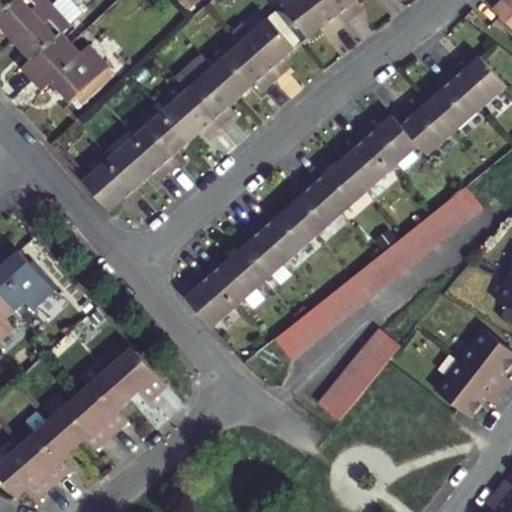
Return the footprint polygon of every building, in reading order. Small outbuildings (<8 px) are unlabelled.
[(0,41),(8,50),(48,13),(35,0),(25,0),(23,2),(20,0),(1,0),(0,1),(0,41)] [(343,32),(318,0),(304,0),(285,14),(309,45),(318,39),(325,33),(331,41),(343,32)] [(318,0),(343,32),(355,23),(350,15),(358,9),(367,2),(365,0),(318,0)] [(494,17),(511,35),(511,0),(508,5),(505,1),(492,15),(494,17)] [(26,89),(68,51),(62,45),(71,37),(70,36),(84,24),(62,1),(48,13),(8,50),(27,72),(18,80),(26,89)] [(350,15),(355,23),(363,17),(358,9),(350,15)] [(291,59),(266,30),(247,46),(238,36),(229,44),(238,54),(247,64),(270,91),(281,81),(275,73),(282,67),(291,59)] [(325,33),(318,39),(324,46),(331,41),(325,33)] [(49,96),(67,116),(71,112),(104,83),(108,79),(87,56),(79,64),(68,51),(26,89),(39,104),(49,96)] [(211,76),(237,106),(253,92),(260,99),(270,91),(247,64),(238,54),(211,76)] [(478,116),(506,93),(479,62),(463,76),(456,69),(445,78),(478,116)] [(200,63),(174,86),(185,99),(217,136),(229,126),(223,118),(237,106),(211,76),(200,63)] [(282,67),(275,73),(281,81),(288,75),(282,67)] [(452,138),(478,116),(445,78),(434,87),(440,95),(425,108),(452,138)] [(104,83),(71,112),(83,125),(101,108),(115,95),(104,83)] [(185,99),(159,121),(185,151),(200,137),(206,145),(217,136),(185,99)] [(425,161),(452,138),(425,108),(411,120),(405,112),(392,123),(416,150),(425,161)] [(390,174),(416,150),(392,123),(390,120),(375,133),(368,125),(357,135),(390,174)] [(159,121),(133,144),(164,181),(176,171),(170,163),(185,151),(159,121)] [(378,184),(390,174),(357,135),(347,144),(353,152),(337,166),(364,196),(378,184)] [(107,166),(132,196),(146,184),(153,191),(164,181),(133,144),(107,166)] [(107,166),(80,189),(106,218),(121,205),(127,212),(138,203),(132,196),(107,166)] [(305,181),(337,219),(364,196),(337,166),(323,178),(317,170),(305,181)] [(312,241),(337,219),(305,181),(293,190),(300,198),(285,211),(312,241)] [(478,217),(461,195),(458,198),(450,204),(467,226),(478,217)] [(467,226),(450,204),(439,212),(456,235),(467,226)] [(285,264),(312,241),(285,211),(270,224),(264,216),(252,226),(285,264)] [(456,235),(439,212),(430,220),(429,220),(446,242),(456,235)] [(419,228),(436,250),(446,242),(429,220),(419,228)] [(260,285),(285,264),(252,226),(242,235),(248,243),(234,255),(260,285)] [(419,228),(408,237),(425,259),(436,250),(419,228)] [(402,241),(398,245),(414,267),(425,259),(408,237),(402,241)] [(398,245),(387,253),(404,275),(414,267),(398,245)] [(376,262),(393,283),(404,275),(387,253),(376,262)] [(0,297),(15,314),(24,305),(34,315),(56,294),(19,254),(0,272),(0,297)] [(212,261),(201,270),(234,308),(260,285),(234,255),(219,269),(212,261)] [(384,291),(393,283),(376,262),(375,263),(366,269),(384,291)] [(360,274),(355,278),(372,300),(378,296),(384,291),(366,269),(360,274)] [(234,308),(201,270),(190,280),(196,288),(181,301),(202,326),(207,332),(234,308)] [(348,283),(345,286),(361,308),(372,300),(355,278),(348,283)] [(361,308),(345,286),(334,294),(351,316),(361,308)] [(511,293),(500,322),(511,327),(511,293)] [(334,294),(324,302),(341,324),(351,316),(334,294)] [(0,348),(16,333),(6,322),(15,314),(0,297),(0,348)] [(321,305),(314,310),(331,332),(341,324),(324,302),(321,305)] [(331,332),(314,310),(303,319),(320,341),(331,332)] [(295,325),(292,327),(309,349),(320,341),(303,319),(295,325)] [(292,327),(282,335),(299,358),(309,349),(292,327)] [(511,354),(483,332),(435,393),(470,421),(485,402),(492,408),(511,384),(504,378),(511,367),(511,354)] [(282,335),(270,344),(287,367),(299,358),(282,335)] [(375,336),(366,346),(387,365),(396,354),(375,336)] [(366,346),(357,357),(378,375),(387,365),(366,346)] [(119,356),(103,371),(127,399),(140,388),(151,400),(168,385),(135,349),(123,360),(119,356)] [(357,357),(349,368),(370,386),(378,375),(357,357)] [(349,368),(340,378),(361,396),(370,386),(349,368)] [(89,390),(79,400),(112,435),(128,421),(117,408),(127,399),(103,371),(86,386),(89,390)] [(340,378),(332,388),(353,406),(361,396),(340,378)] [(332,388),(323,399),(344,417),(353,406),(332,388)] [(314,410),(335,428),(344,417),(323,399),(314,410)] [(63,407),(47,421),(72,448),(83,438),(94,451),(112,435),(79,400),(66,411),(63,407)] [(23,449),(57,484),(73,470),(62,457),(72,448),(47,421),(31,435),(35,439),(23,449)] [(12,459),(9,455),(0,462),(0,474),(18,495),(28,486),(40,500),(57,484),(23,449),(12,459)] [(511,511),(511,486),(511,488),(503,482),(484,506),(492,511),(491,511),(511,511)]
